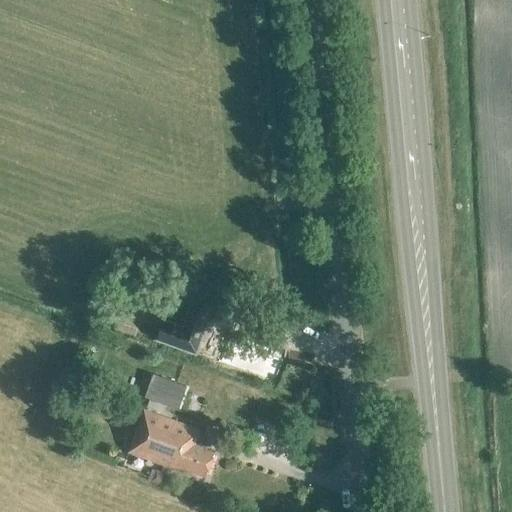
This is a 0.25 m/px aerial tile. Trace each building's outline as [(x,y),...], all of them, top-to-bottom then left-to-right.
[(214,306),(192,298),(182,327),(163,320),(155,341),(196,356),(214,306)] [(177,409),(185,386),(153,374),(144,397),(177,409)] [(375,390),(371,377),(357,381),(360,393),(375,390)] [(129,398),(121,403),(125,409),(134,404),(129,398)] [(205,477),(215,452),(195,444),(200,430),(144,410),(128,453),(192,476),(193,473),(205,477)]
